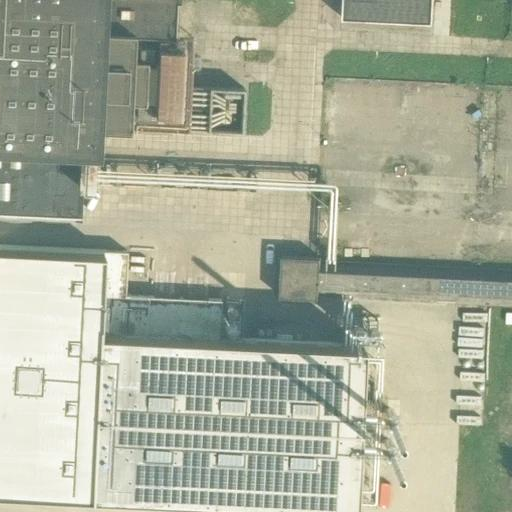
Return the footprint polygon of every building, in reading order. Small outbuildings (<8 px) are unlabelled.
[(0,0),(0,190),(68,194),(71,122),(80,122),(80,124),(242,132),(244,88),(190,86),(191,57),(170,56),(171,35),(172,35),(173,0),(0,0)] [(344,0),(343,19),(433,23),(434,0),(344,0)] [(335,82),(334,105),(429,109),(430,86),(335,82)] [(376,211),(436,214),(437,191),(377,188),(376,211)] [(0,490),(61,493),(81,494),(90,495),(97,495),(111,496),(142,498),(156,498),(205,501),(262,503),(354,508),(355,484),(356,470),(360,382),(361,368),(362,344),(238,338),(224,337),(218,337),(219,314),(220,299),(219,299),(207,299),(182,297),(179,297),(153,296),(125,295),(125,279),(126,271),(127,251),(121,251),(105,250),(102,250),(0,245),(0,490)] [(319,295),(495,303),(511,303),(511,270),(495,270),(320,262),(320,258),(282,256),(280,297),(318,299),(319,295)] [(219,314),(218,337),(224,337),(238,338),(239,315),(219,314)]
